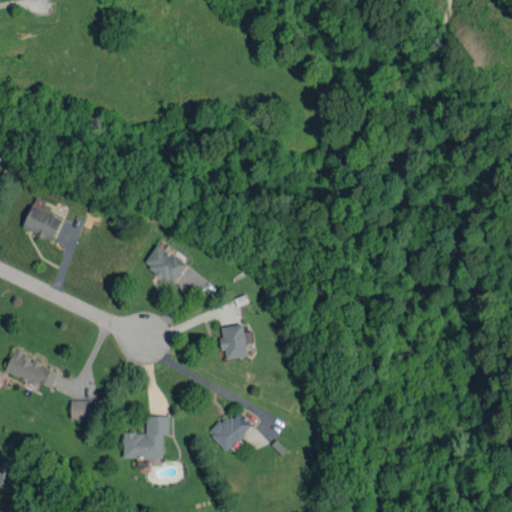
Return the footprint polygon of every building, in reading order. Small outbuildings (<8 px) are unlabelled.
[(0,160),(16,167),(20,156),(0,148),(0,160)] [(62,217),(32,205),(22,228),(53,240),(62,217)] [(143,264),(173,284),(187,264),(157,244),(143,264)] [(219,328),(225,359),(248,355),(242,323),(219,328)] [(5,371),(37,385),(38,382),(51,388),(58,371),(14,350),(5,371)] [(70,399),(71,418),(92,418),(91,399),(70,399)] [(253,426),(240,412),(232,419),(227,414),(208,431),(226,450),(253,426)] [(169,416),(146,415),(145,432),(123,432),(123,457),(163,458),(163,435),(169,435),(169,416)]
